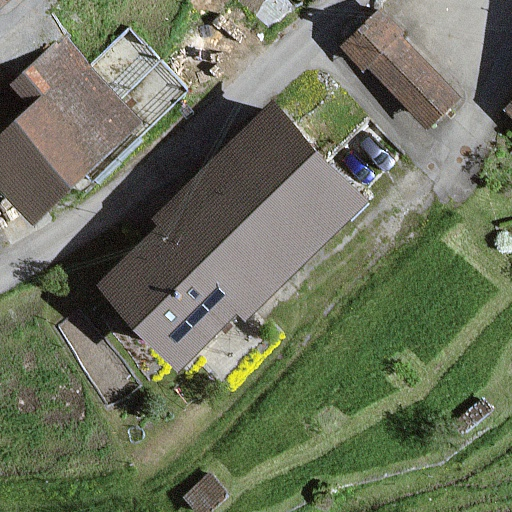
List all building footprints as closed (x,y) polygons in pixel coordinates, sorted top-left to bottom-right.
[(406,26),(383,2),(343,42),(366,65),(370,61),(402,29),(406,26)] [(32,101),(0,132),(0,169),(45,213),(150,107),(69,27),(14,83),(32,101)] [(464,92),(402,29),(370,61),(432,123),(464,92)] [(278,98),(169,209),(174,214),(249,288),(258,296),(367,186),(278,98)] [(249,288),(174,214),(114,274),(189,348),(249,288)]
